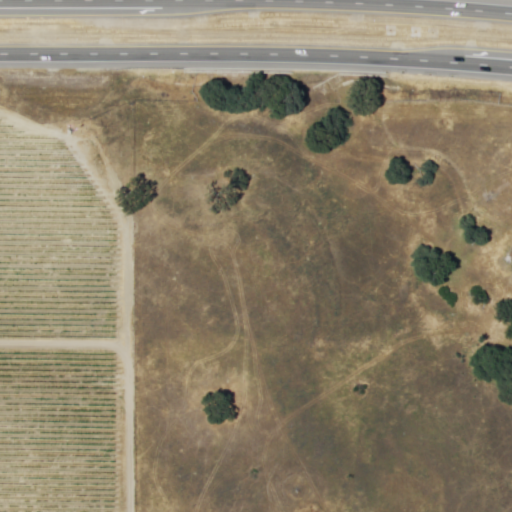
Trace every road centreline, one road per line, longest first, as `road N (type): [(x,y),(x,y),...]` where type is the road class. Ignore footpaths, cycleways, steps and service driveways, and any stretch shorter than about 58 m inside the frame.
road 1 (trunk): [(0,51),(340,50),(511,63)]
road 2 (trunk): [(511,14),(92,0)]
